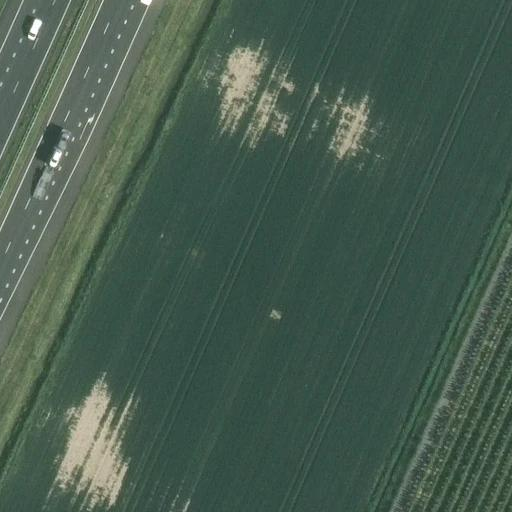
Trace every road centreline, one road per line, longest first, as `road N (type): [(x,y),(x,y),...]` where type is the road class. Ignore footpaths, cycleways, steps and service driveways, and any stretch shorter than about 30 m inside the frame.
road 1 (motorway): [(0,265),(118,0)]
road 2 (motorway): [(54,0),(0,120)]
